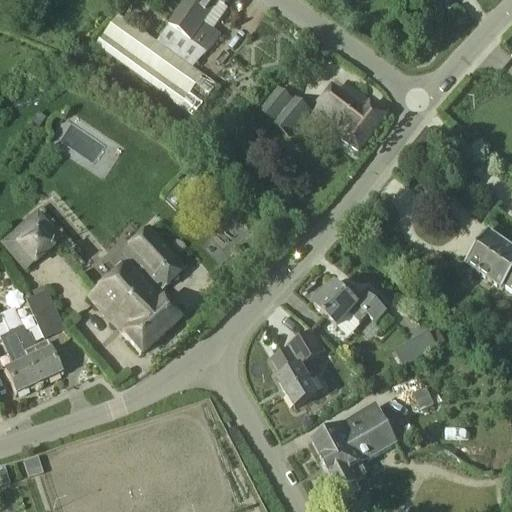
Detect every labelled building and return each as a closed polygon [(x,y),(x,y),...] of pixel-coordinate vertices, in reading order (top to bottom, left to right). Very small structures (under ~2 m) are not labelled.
[(217,6),(223,10),(230,0),(187,0),(168,29),(156,45),(118,19),(96,50),(194,121),(216,89),(206,82),(192,72),(221,38),(210,31),(203,25),(217,6)] [(432,44),(432,15),(420,15),(420,44),(432,44)] [(386,119),(345,88),(320,123),(342,139),(340,142),(358,155),(386,119)] [(288,141),(310,113),(295,101),(291,105),(277,93),(258,117),(288,141)] [(423,161),(436,143),(426,136),(413,154),(423,161)] [(189,176),(164,202),(175,212),(200,186),(189,176)] [(34,272),(56,251),(54,249),(63,241),(36,213),(0,246),(0,248),(24,275),(31,269),(34,272)] [(125,264),(86,303),(141,358),(178,322),(157,294),(184,267),(146,231),(118,257),(125,264)] [(511,252),(488,236),(464,270),(502,296),(504,292),(511,297),(511,252)] [(359,329),(367,320),(376,327),(387,315),(365,296),(355,307),(334,288),(313,311),(336,333),(348,319),(359,329)] [(63,334),(44,296),(26,305),(34,322),(32,323),(43,344),(63,334)] [(28,339),(24,341),(20,332),(21,331),(12,312),(0,317),(0,320),(8,337),(14,335),(38,388),(59,379),(45,348),(35,353),(28,339)] [(6,344),(17,369),(4,375),(14,399),(38,388),(14,335),(8,337),(10,342),(6,344)] [(324,359),(312,338),(287,352),(288,354),(269,364),(279,383),(277,384),(294,413),(317,400),(307,382),(317,376),(311,367),(324,359)] [(366,480),(359,468),(396,448),(386,430),(376,412),(311,447),(321,465),(338,497),(356,488),(355,486),(366,480)] [(0,491),(10,488),(4,471),(0,471),(0,491)]
